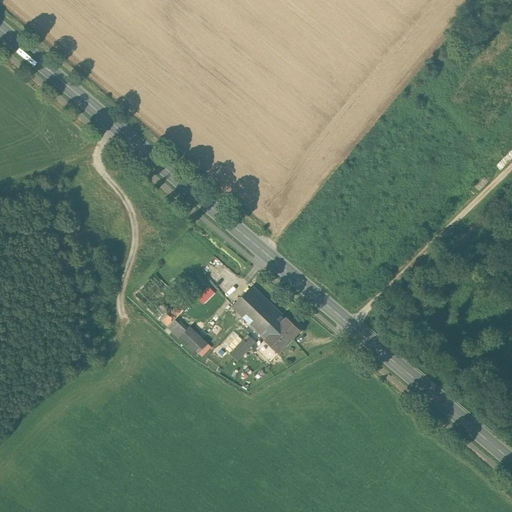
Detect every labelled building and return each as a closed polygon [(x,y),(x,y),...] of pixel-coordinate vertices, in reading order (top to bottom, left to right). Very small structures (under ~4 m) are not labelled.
[(188,306),(154,274),(134,295),(168,327),(174,320),(188,306)] [(194,294),(204,303),(214,293),(204,283),(194,294)] [(282,315),(252,286),(232,306),(262,335),(268,328),(269,329),(282,315)] [(286,319),(282,315),(269,329),(268,328),(262,335),(266,339),(265,341),(278,353),(286,346),(287,347),(294,339),(293,338),(301,330),(287,317),(286,319)] [(186,331),(174,320),(168,327),(180,338),(186,331)] [(186,331),(180,338),(193,350),(203,339),(190,327),(186,331)] [(243,340),(230,354),(238,361),(255,342),(249,336),(245,341),(243,340)] [(203,339),(193,350),(197,355),(208,344),(203,339)] [(268,366),(261,371),(264,375),(271,369),(268,366)]
